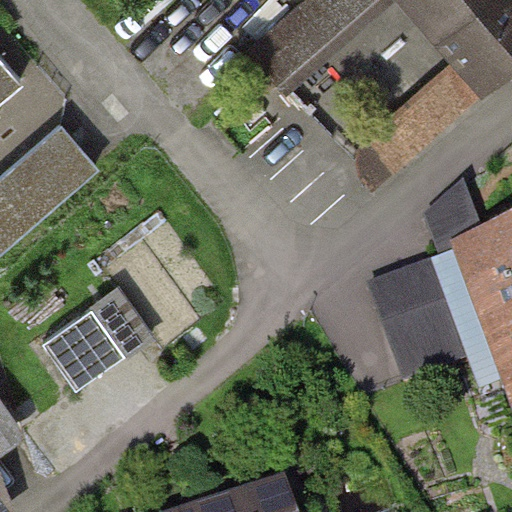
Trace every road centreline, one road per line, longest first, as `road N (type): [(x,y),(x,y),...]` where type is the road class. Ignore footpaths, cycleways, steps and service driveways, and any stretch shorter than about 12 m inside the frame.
road 1 (residential): [(39,511),(328,267)]
road 2 (residential): [(328,267),(144,96),(61,0)]
road 3 (residential): [(328,267),(511,114)]
